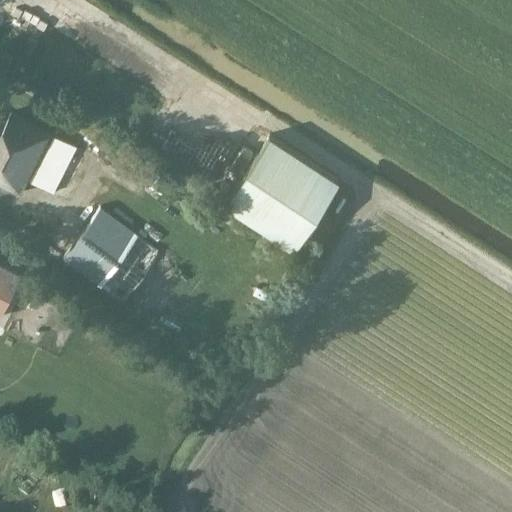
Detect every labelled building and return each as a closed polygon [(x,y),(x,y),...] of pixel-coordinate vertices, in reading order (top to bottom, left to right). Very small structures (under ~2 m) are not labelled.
[(76,147),(52,135),(9,112),(2,124),(0,122),(0,185),(18,194),(19,191),(20,192),(27,179),(53,192),(76,147)] [(338,179),(268,133),(222,203),(292,249),(338,179)] [(98,207),(82,229),(61,259),(120,302),(158,251),(98,207)] [(0,263),(0,313),(20,274),(0,263)] [(51,471),(28,504),(40,511),(47,511),(68,482),(51,471)]
